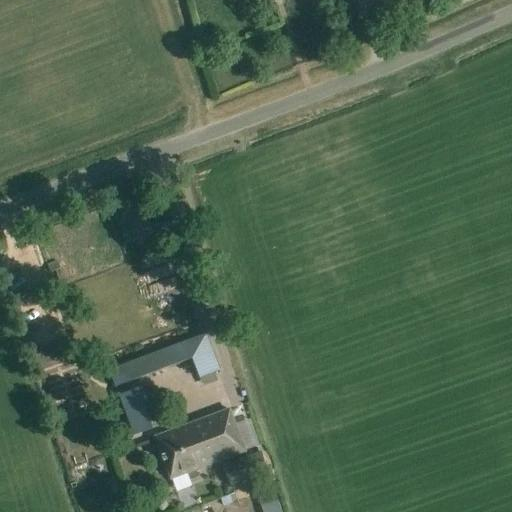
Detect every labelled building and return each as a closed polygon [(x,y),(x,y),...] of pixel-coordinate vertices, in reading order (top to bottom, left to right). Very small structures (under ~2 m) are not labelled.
[(220,372),(205,333),(107,371),(113,389),(191,359),(199,380),(220,372)] [(154,429),(139,388),(117,396),(132,437),(154,429)] [(229,410),(155,437),(170,479),(186,473),(189,481),(198,477),(195,470),(244,452),(229,410)] [(230,486),(267,472),(260,453),(223,466),(230,486)] [(280,511),(273,490),(256,496),(261,511),(280,511)]
